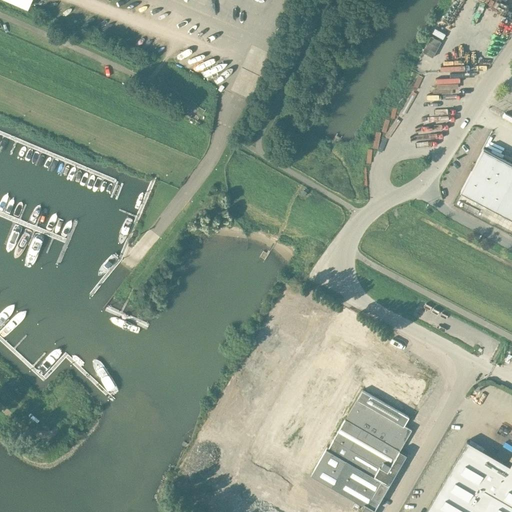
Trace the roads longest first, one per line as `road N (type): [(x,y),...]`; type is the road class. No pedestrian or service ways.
road 1 (unclassified): [(392,511),(477,364),(373,311),(339,273),(343,248),(363,217),(426,184)]
road 2 (unknown): [(308,511),(252,473),(245,447),(353,293)]
road 3 (unclassified): [(426,184),(511,51)]
